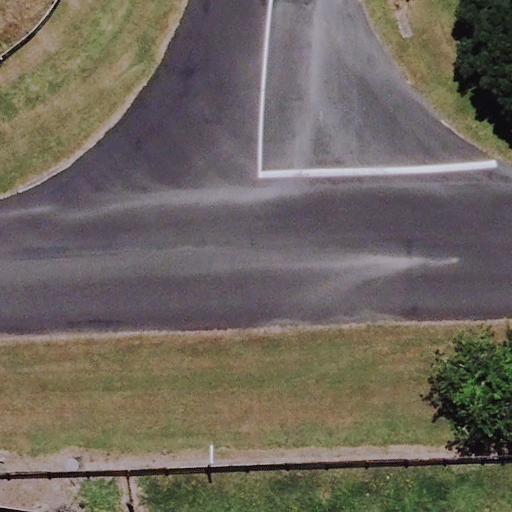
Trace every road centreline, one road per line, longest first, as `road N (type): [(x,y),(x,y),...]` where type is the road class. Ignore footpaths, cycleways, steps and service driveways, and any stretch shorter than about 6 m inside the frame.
road 1 (residential): [(0,266),(261,254)]
road 2 (residential): [(261,254),(256,170),(275,0)]
road 3 (residential): [(261,254),(511,256)]
